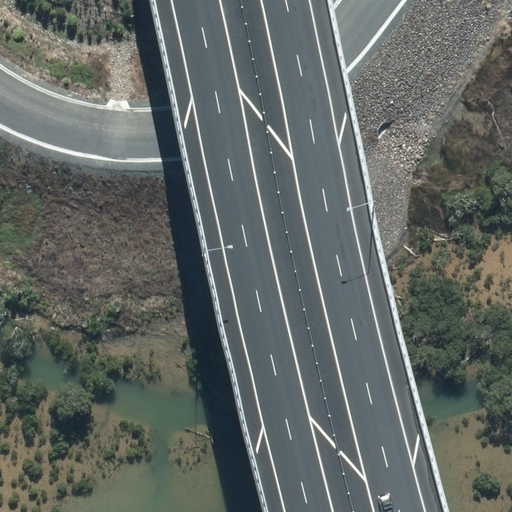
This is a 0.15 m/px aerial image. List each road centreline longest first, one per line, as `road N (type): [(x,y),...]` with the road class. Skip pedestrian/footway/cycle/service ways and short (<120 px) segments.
road 1 (motorway): [(287,0),(398,511)]
road 2 (motorway): [(309,511),(199,0)]
road 3 (residential): [(0,92),(64,122),(112,132),(211,131),(256,118),(293,94),(373,0)]
